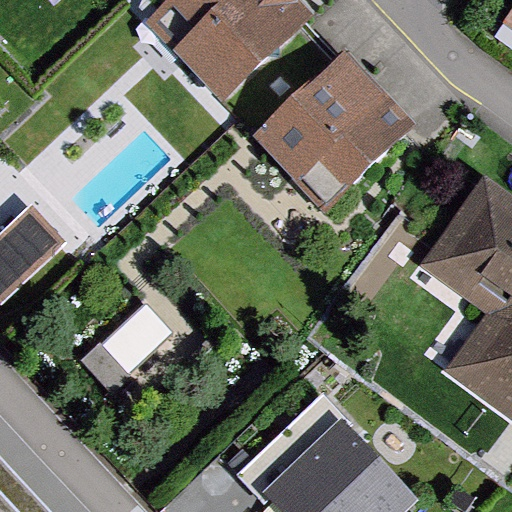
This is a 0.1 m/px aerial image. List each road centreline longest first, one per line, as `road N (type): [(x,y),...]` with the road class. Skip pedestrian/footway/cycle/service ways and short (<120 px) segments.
road 1 (residential): [(0,390),(112,511)]
road 2 (residential): [(412,6),(511,103)]
